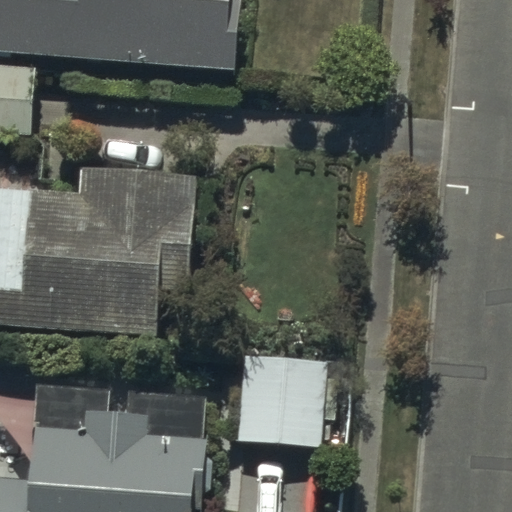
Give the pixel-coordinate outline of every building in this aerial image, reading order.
[(0,0),(0,68),(242,82),(246,12),(235,11),(235,0),(0,0)] [(38,79),(0,76),(0,142),(34,145),(38,79)] [(83,206),(0,200),(0,340),(163,351),(166,302),(203,305),(208,217),(200,216),(202,187),(85,179),(83,206)] [(327,382),(247,380),(245,452),(325,455),(327,382)] [(204,511),(211,407),(40,396),(34,490),(0,487),(0,511),(204,511)]
